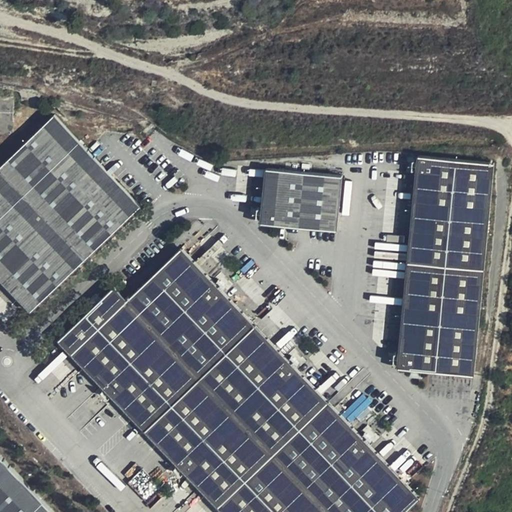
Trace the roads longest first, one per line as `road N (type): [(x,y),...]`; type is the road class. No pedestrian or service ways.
road 1 (unclassified): [(429,511),(447,449),(440,428),(230,211),(160,216),(6,363)]
road 2 (track): [(0,14),(242,102),(466,120),(511,131)]
road 3 (track): [(511,219),(486,408),(451,511)]
